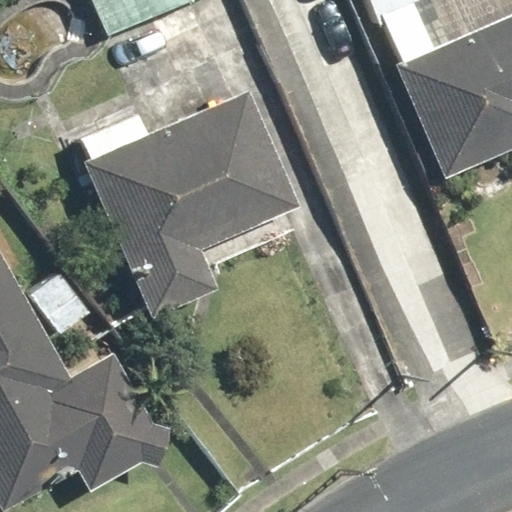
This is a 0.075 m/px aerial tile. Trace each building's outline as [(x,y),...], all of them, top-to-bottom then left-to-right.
[(91,0),(99,20),(153,0),(91,0)] [(376,0),(345,0),(350,11),(376,0)] [(511,11),(377,71),(428,186),(511,148),(511,11)] [(73,165),(135,311),(285,247),(223,102),(73,165)] [(0,511),(38,511),(168,445),(115,345),(43,383),(0,300),(0,511)]
